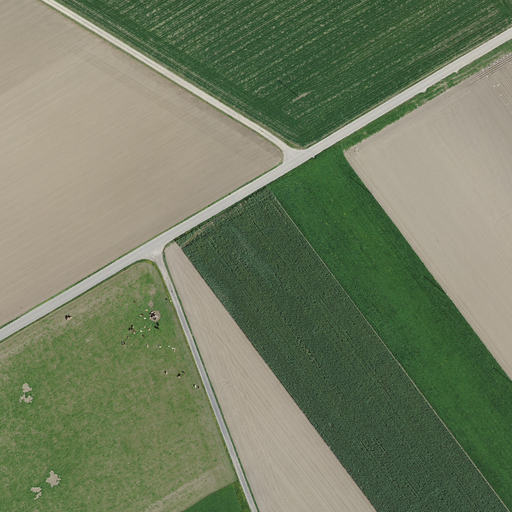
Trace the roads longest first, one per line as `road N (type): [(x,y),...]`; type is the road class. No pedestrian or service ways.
road 1 (tertiary): [(511,32),(0,336)]
road 2 (track): [(46,0),(298,160)]
road 3 (track): [(251,511),(153,246)]
